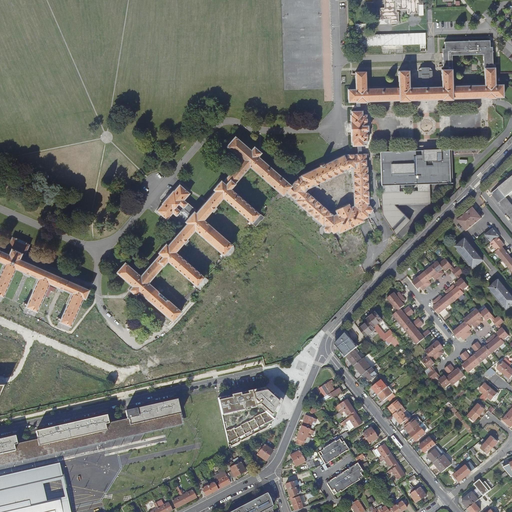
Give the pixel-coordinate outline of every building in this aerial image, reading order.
[(383,0),(383,8),(379,8),(380,20),(388,20),(388,24),(398,24),(397,12),(395,12),(395,11),(406,10),(406,14),(418,14),(417,5),(422,5),(422,0),(441,0),(442,2),(446,2),(452,2),(451,0),(383,0)] [(365,24),(354,24),(355,35),(357,35),(357,47),(362,47),(381,46),(402,45),(419,44),(425,44),(424,32),(408,33),(365,35),(365,24)] [(125,262),(116,272),(132,286),(129,290),(136,296),(139,292),(172,321),(181,312),(148,283),(167,261),(200,289),(205,283),(206,283),(208,281),(175,252),(183,243),(184,243),(185,243),(187,241),(187,240),(186,238),(194,230),(223,255),(224,254),(225,255),(227,255),(228,255),(230,255),(231,254),(231,253),(232,252),(233,251),(233,250),(233,248),(232,247),(232,246),(231,245),(232,245),(203,219),(211,210),(212,211),(213,211),(215,209),(215,208),(215,207),(215,206),(222,197),(255,226),(261,219),(261,220),(263,217),(230,188),(249,167),(282,195),(286,192),(296,200),(295,201),(322,225),(323,225),(324,226),(323,228),(324,232),(328,233),(330,231),(332,233),(333,233),(337,231),(338,233),(363,221),(363,219),(368,216),(367,213),(370,213),(372,209),(369,205),(367,206),(367,203),(368,203),(367,167),(366,167),(365,154),(361,154),(360,145),(367,145),(366,131),(368,131),(367,125),(366,125),(366,110),(360,110),(359,103),(366,102),(366,101),(399,100),(399,101),(401,101),(402,102),(405,102),(407,101),(409,101),(409,100),(442,98),(442,99),(444,99),(446,101),(449,100),(450,99),(452,99),(452,98),(485,97),(485,98),(495,98),(495,97),(503,96),(502,84),(494,84),(494,67),(492,67),(491,47),(489,47),(489,40),(443,42),(444,49),(441,49),(442,62),(442,80),(431,80),(431,69),(429,67),(419,68),(418,69),(418,81),(408,81),(408,70),(398,70),(398,87),(366,89),(365,72),(355,72),(355,89),(347,89),(348,102),(355,102),(356,103),(356,111),(351,111),(351,115),(350,116),(351,142),(352,142),(352,146),(357,145),(357,154),(346,155),(344,156),(343,155),(324,164),(323,162),(322,162),(319,163),(319,164),(318,165),(319,166),(300,175),(300,176),(298,177),(291,185),(257,156),(261,153),(254,147),(251,150),(235,137),(226,146),(242,160),(223,182),(221,180),(213,189),(215,191),(196,213),(194,211),(195,209),(187,202),(187,203),(183,200),(189,193),(179,185),(173,191),(162,203),(162,204),(157,211),(166,219),(172,212),(176,215),(175,216),(183,223),(185,222),(186,223),(167,245),(165,243),(157,252),(159,254),(140,276),(125,262)] [(396,234),(410,220),(397,207),(394,210),(394,204),(398,203),(398,204),(430,203),(430,183),(452,182),(451,149),(421,150),(421,155),(415,155),(415,150),(409,150),(380,152),(382,215),(396,234)] [(511,177),(492,194),(511,218),(511,203),(507,198),(511,193),(511,177)] [(473,208),(457,221),(466,232),(482,219),(473,208)] [(500,237),(493,229),(485,235),(492,243),(491,244),(497,252),(496,252),(511,272),(511,259),(509,255),(511,253),(509,250),(506,252),(502,248),(505,245),(499,238),(500,237)] [(0,262),(4,264),(0,272),(0,301),(2,296),(15,269),(23,272),(22,273),(23,275),(27,277),(28,276),(29,275),(37,278),(23,312),(26,313),(33,316),(48,283),(56,287),(57,289),(61,291),(62,290),(62,289),(71,293),(58,321),(59,321),(56,327),(59,328),(60,328),(67,331),(69,326),(70,326),(82,298),(84,299),(88,290),(86,289),(34,266),(19,259),(21,254),(24,255),(29,245),(26,243),(15,238),(14,239),(12,237),(7,248),(10,249),(8,254),(0,250),(0,262)] [(465,239),(456,247),(473,269),(483,261),(465,239)] [(437,261),(412,282),(419,289),(421,287),(423,290),(431,283),(429,281),(433,277),(435,280),(444,273),(441,271),(444,269),(446,272),(452,267),(445,259),(439,264),(437,261)] [(458,266),(452,272),(457,278),(463,272),(458,266)] [(468,286),(462,279),(456,284),(458,286),(456,288),(454,285),(445,292),(448,295),(444,298),(441,296),(433,303),(436,305),(433,307),(439,314),(464,294),(462,291),(468,286)] [(511,296),(499,281),(489,288),(507,310),(511,305),(511,296)] [(394,293),(387,299),(398,311),(393,315),(417,345),(425,338),(401,309),(405,306),(403,303),(406,301),(399,293),(396,295),(394,293)] [(409,307),(405,311),(410,317),(414,313),(409,307)] [(453,332),(459,339),(461,338),(464,340),(472,334),(470,331),(472,329),(470,327),(473,325),(475,328),(483,321),(481,318),(483,316),(487,321),(493,316),(487,309),(481,313),(477,309),(465,320),(466,322),(453,332)] [(383,321),(376,312),(367,320),(369,322),(374,328),(378,325),(383,321)] [(499,316),(493,321),(498,327),(504,322),(499,316)] [(419,319),(414,323),(419,329),(424,325),(419,319)] [(374,328),(369,322),(360,330),(363,334),(366,337),(375,330),(374,328)] [(388,339),(394,334),(391,330),(386,334),(378,325),(374,328),(375,330),(385,342),(388,339)] [(463,365),(470,373),(505,343),(503,340),(509,336),(502,328),(497,333),(499,336),(497,338),(494,334),(486,341),(489,345),(486,347),(486,346),(463,365)] [(335,345),(346,357),(347,357),(356,349),(357,348),(358,348),(353,342),(351,340),(352,339),(349,330),(335,345)] [(402,344),(394,334),(388,339),(396,349),(402,344)] [(423,361),(429,368),(435,363),(431,358),(433,356),(436,359),(444,353),(441,350),(444,348),(438,341),(425,351),(429,356),(423,361)] [(482,347),(478,342),(472,347),(476,352),(482,347)] [(363,360),(358,354),(360,352),(357,348),(356,349),(347,357),(355,367),(355,366),(363,360)] [(471,356),(467,351),(461,356),(465,361),(471,356)] [(372,369),(364,359),(363,360),(355,366),(363,376),(372,369)] [(511,369),(503,362),(498,369),(510,379),(511,376),(511,369)] [(378,375),(376,373),(378,371),(381,369),(377,365),(372,369),(363,376),(361,377),(365,382),(369,379),(371,381),(372,381),(374,383),(379,379),(377,376),(378,375)] [(451,365),(445,370),(449,375),(455,370),(451,365)] [(451,384),(453,386),(465,376),(459,368),(447,378),(445,376),(439,381),(445,389),(451,384)] [(496,373),(491,368),(482,376),(485,379),(487,377),(489,380),(496,373)] [(434,369),(427,374),(432,381),(439,375),(434,369)] [(388,388),(382,380),(372,388),(379,395),(388,388)] [(342,393),(339,389),(335,392),(331,385),(333,383),(331,381),(322,387),(327,396),(324,398),(322,399),(325,402),(342,393)] [(394,387),(392,384),(388,388),(379,395),(384,402),(393,394),(390,390),(394,387)] [(485,384),(480,390),(492,401),(497,394),(485,384)] [(327,396),(322,387),(318,389),(324,398),(327,396)] [(267,388),(218,399),(222,416),(244,411),(244,410),(251,408),(251,409),(256,408),(255,407),(260,405),(266,412),(274,420),(281,401),(267,388)] [(134,411),(128,412),(130,419),(179,409),(177,400),(134,410),(134,411)] [(351,406),(347,400),(340,405),(343,409),(339,412),(340,413),(351,406)] [(398,401),(390,409),(395,415),(400,410),(403,408),(398,401)] [(244,411),(222,416),(225,432),(230,431),(233,429),(235,428),(236,429),(240,427),(240,426),(247,423),(254,420),(253,419),(260,415),(260,416),(265,413),(266,412),(260,405),(255,407),(256,408),(251,409),(251,408),(244,410),(244,411)] [(469,417),(475,422),(485,410),(479,405),(469,417)] [(320,406),(309,411),(311,415),(322,410),(320,406)] [(354,412),(351,406),(340,413),(341,414),(344,412),(347,417),(351,414),(354,412)] [(395,415),(394,416),(401,425),(406,422),(408,420),(404,414),(406,412),(403,408),(400,410),(395,415)] [(145,432),(183,425),(179,409),(130,419),(109,424),(43,439),(18,445),(0,449),(0,465),(104,441),(145,432)] [(511,409),(503,420),(511,427),(511,426),(511,409)] [(265,424),(265,425),(274,420),(266,412),(265,413),(260,416),(265,424)] [(356,414),(353,416),(341,424),(344,428),(349,424),(352,430),(362,423),(356,414)] [(265,424),(260,416),(260,415),(253,419),(254,420),(258,428),(265,424)] [(67,425),(41,431),(43,439),(109,424),(108,421),(107,421),(105,416),(79,422),(79,424),(68,427),(67,425)] [(310,430),(313,422),(316,423),(317,421),(306,416),(301,427),(310,430)] [(416,420),(415,419),(413,421),(410,418),(408,420),(406,422),(408,425),(405,428),(410,434),(420,426),(421,426),(416,420)] [(258,428),(254,420),(247,423),(251,431),(251,432),(258,428)] [(474,431),(465,421),(463,423),(471,434),(474,431)] [(245,435),(251,431),(247,423),(240,426),(240,427),(245,435)] [(420,426),(410,434),(416,441),(429,430),(423,423),(421,426),(420,426)] [(245,435),(240,427),(236,429),(235,428),(233,429),(238,439),(245,435)] [(301,427),(299,433),(310,438),(311,438),(311,436),(308,435),(308,434),(313,435),(314,432),(310,430),(301,427)] [(375,433),(371,428),(362,434),(365,438),(363,440),(364,441),(375,433)] [(228,444),(238,439),(233,429),(230,431),(225,432),(228,444)] [(310,438),(299,433),(297,440),(298,440),(296,444),(303,446),(305,442),(308,444),(309,443),(310,439),(310,438)] [(370,445),(378,438),(375,433),(364,441),(365,442),(367,441),(370,445)] [(0,440),(0,449),(18,445),(16,437),(0,440)] [(492,437),(482,449),(488,454),(499,442),(492,437)] [(324,450),(318,453),(325,465),(328,463),(326,461),(330,459),(333,457),(334,460),(340,456),(338,453),(341,451),(344,449),(346,452),(349,450),(343,441),(341,438),(335,442),(323,449),(324,450)] [(436,445),(431,438),(420,446),(426,453),(436,445)] [(266,462),(270,457),(273,451),(264,445),(262,449),(260,447),(258,450),(260,452),(257,456),(266,462)] [(380,461),(390,454),(384,445),(374,451),(378,458),(381,456),(382,457),(379,459),(380,461)] [(445,455),(436,445),(426,453),(435,463),(445,455)] [(302,456),(300,451),(291,456),(294,462),(305,456),(305,455),(302,456)] [(397,464),(390,454),(380,461),(381,463),(384,461),(389,468),(393,466),(397,464)] [(311,460),(308,455),(305,456),(294,462),(297,468),(311,460)] [(452,465),(445,455),(435,463),(443,473),(452,466),(452,465)] [(481,464),(476,458),(473,461),(478,467),(481,464)] [(471,460),(467,463),(473,470),(476,468),(471,460)] [(231,480),(241,475),(234,463),(233,464),(234,467),(230,469),(232,472),(228,474),(229,476),(231,480)] [(246,472),(241,463),(237,465),(236,463),(234,463),(241,475),(246,472)] [(332,484),(328,487),(334,496),(340,492),(340,493),(359,480),(365,476),(363,472),(357,464),(354,466),(356,468),(349,473),(347,470),(342,474),(344,476),(337,481),(335,478),(330,482),(332,484)] [(472,472),(467,465),(460,471),(454,464),(452,465),(452,466),(457,473),(452,477),(456,482),(458,481),(459,482),(472,472)] [(0,511),(70,511),(68,499),(46,504),(41,483),(63,478),(60,466),(0,479),(0,483),(4,482),(5,488),(0,489),(0,511)] [(404,476),(398,466),(395,468),(388,472),(389,474),(392,473),(397,480),(404,476)] [(220,475),(214,478),(215,479),(219,486),(221,490),(230,484),(230,483),(227,478),(229,476),(228,474),(226,475),(223,469),(218,472),(220,475)] [(63,478),(41,483),(46,504),(68,499),(63,478)] [(492,490),(483,478),(475,485),(478,489),(463,500),(463,503),(469,509),(475,503),(492,490)] [(206,483),(205,481),(201,483),(202,485),(200,486),(206,498),(212,494),(206,483)] [(297,481),(285,486),(288,492),(299,488),(298,483),(297,481)] [(218,491),(216,488),(214,484),(210,486),(208,483),(206,483),(212,494),(218,491)] [(186,504),(180,492),(178,487),(176,488),(181,497),(173,502),(176,509),(186,504)] [(293,497),(302,494),(299,488),(288,492),(290,498),(293,497)] [(400,495),(395,488),(394,488),(391,490),(396,497),(400,495)] [(426,497),(420,488),(416,490),(415,488),(413,489),(421,500),(426,497)] [(421,500),(413,489),(412,490),(413,492),(409,495),(415,504),(421,500)] [(197,499),(193,491),(184,495),(182,491),(180,492),(186,504),(197,499)] [(267,494),(231,511),(263,511),(273,507),(272,506),(272,504),(268,494),(267,494)] [(294,500),(291,501),(295,511),(303,509),(302,505),(306,503),(303,496),(294,500)] [(389,511),(388,511),(385,505),(381,500),(381,499),(375,502),(373,498),(367,501),(372,508),(374,511),(389,511)] [(363,511),(365,511),(358,500),(354,503),(354,504),(359,511),(363,511)] [(157,510),(152,501),(144,505),(147,511),(160,511),(156,504),(155,505),(157,509),(157,510)] [(162,501),(156,504),(160,511),(170,511),(173,511),(169,504),(165,506),(162,501)] [(401,511),(406,509),(402,502),(397,505),(396,502),(394,503),(400,511),(401,511)] [(400,511),(394,503),(393,504),(395,507),(391,509),(392,511),(400,511)] [(479,511),(481,511),(475,503),(469,509),(471,511),(479,511)]
